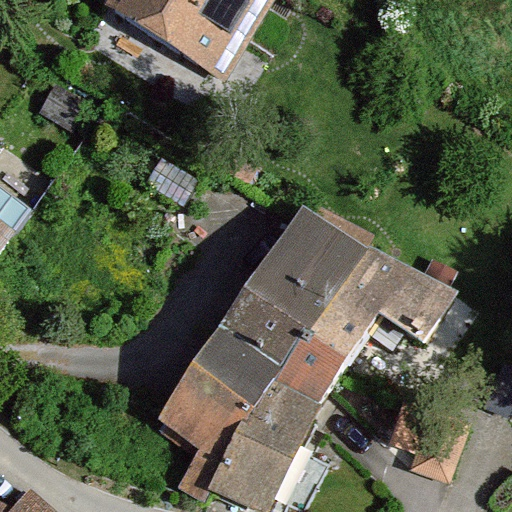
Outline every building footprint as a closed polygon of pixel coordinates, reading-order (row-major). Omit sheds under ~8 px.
[(278,0),(114,0),(109,8),(226,82),(278,0)] [(93,109),(60,89),(42,117),(75,137),(93,109)] [(0,271),(17,250),(12,247),(31,222),(0,198),(0,271)] [(306,220),(165,424),(205,454),(188,487),(255,511),(268,511),(318,414),(377,317),(424,346),(453,298),(306,220)] [(434,423),(416,471),(448,483),(467,435),(434,423)] [(16,511),(5,511),(0,509),(0,511),(45,511),(28,496),(16,511)]
